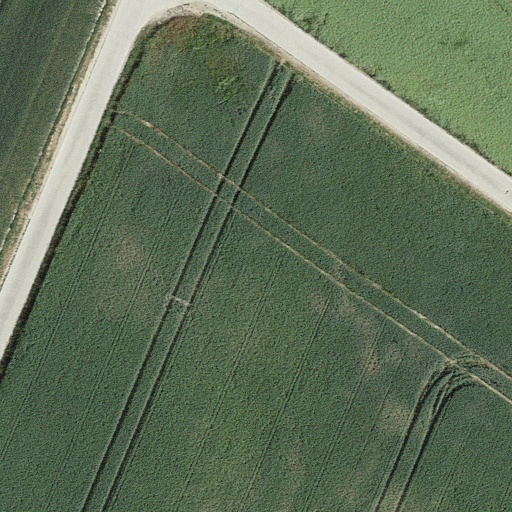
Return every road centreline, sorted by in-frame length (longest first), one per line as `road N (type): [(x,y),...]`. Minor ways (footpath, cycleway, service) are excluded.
road 1 (track): [(141,0),(0,334)]
road 2 (track): [(229,0),(511,200)]
